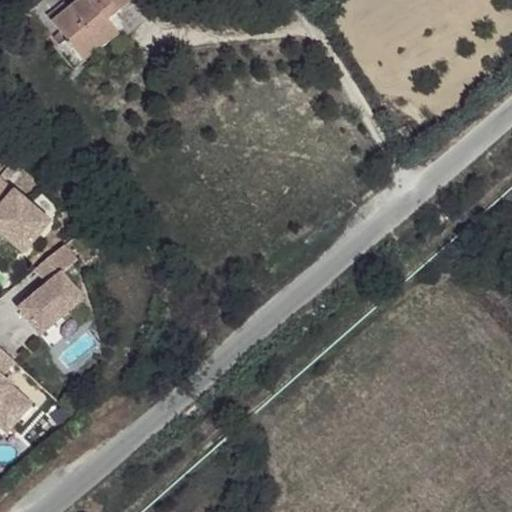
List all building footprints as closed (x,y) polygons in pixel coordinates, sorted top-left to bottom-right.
[(134,0),(82,0),(52,25),(76,56),(110,28),(106,24),(134,0)] [(118,37),(110,28),(76,56),(84,67),(118,37)] [(43,233),(0,193),(0,249),(15,263),(43,233)] [(40,295),(10,318),(32,345),(75,310),(53,284),(68,271),(56,255),(27,279),(40,295)] [(75,310),(32,345),(42,357),(82,324),(75,310)] [(0,372),(3,369),(0,366),(0,432),(19,413),(0,393),(0,372)]
